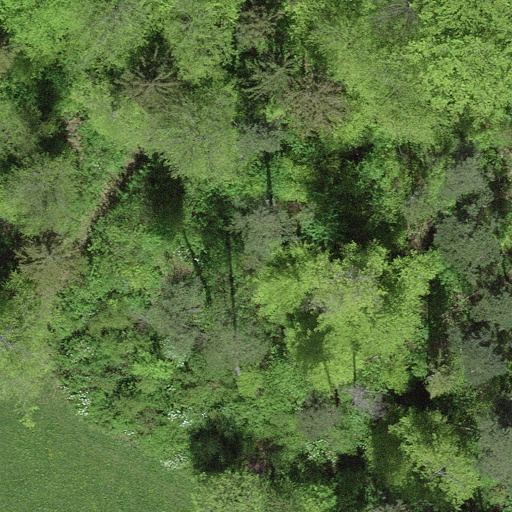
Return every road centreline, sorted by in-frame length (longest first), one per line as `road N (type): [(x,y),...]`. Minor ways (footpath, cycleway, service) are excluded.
road 1 (track): [(229,0),(120,205),(87,236)]
road 2 (track): [(87,236),(22,363)]
